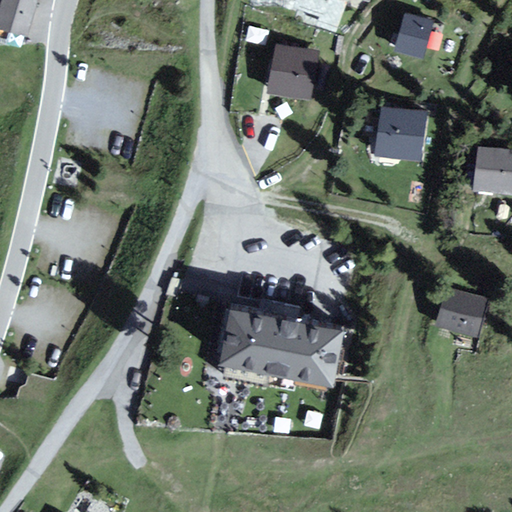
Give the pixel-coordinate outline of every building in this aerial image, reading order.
[(38,0),(0,0),(0,3),(0,28),(27,37),(38,0)] [(355,0),(287,0),(284,9),(344,30),(355,0)] [(434,17),(402,9),(392,47),(423,55),(434,17)] [(277,42),(268,90),(308,97),(317,49),(277,42)] [(424,110),(381,104),(374,149),(417,155),(424,110)] [(511,186),(511,144),(480,141),(475,186),(511,190),(511,186)] [(486,302),(447,291),(438,326),(477,337),(486,302)] [(226,304),(215,365),(330,387),(342,326),(257,310),(226,304)]
